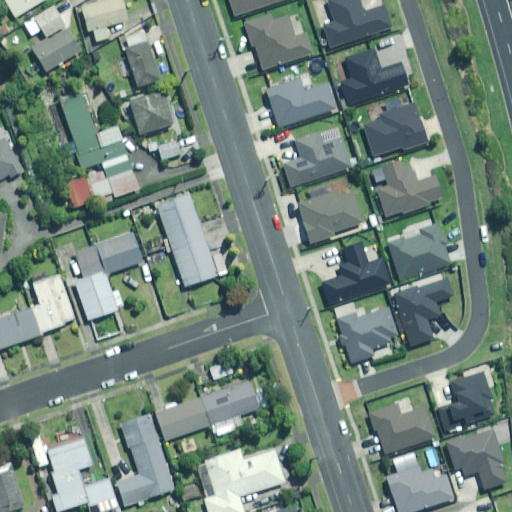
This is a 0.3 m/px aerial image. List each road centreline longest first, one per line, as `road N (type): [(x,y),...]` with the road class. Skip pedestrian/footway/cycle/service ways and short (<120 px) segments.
road 1 (residential): [(408,0),(455,146),(482,312),(471,341),(452,355),(317,398)]
road 2 (residential): [(287,308),(187,0)]
road 3 (residential): [(287,308),(0,406)]
